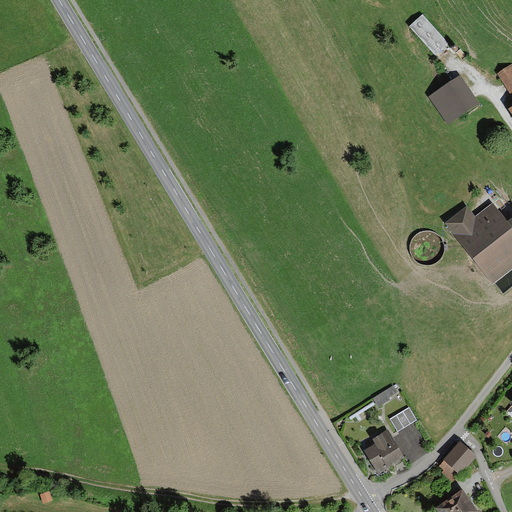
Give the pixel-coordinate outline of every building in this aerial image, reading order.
[(423,15),(410,27),(435,55),(448,44),(423,15)] [(511,63),(496,74),(511,98),(511,63)] [(460,76),(429,97),(449,125),(479,104),(460,76)] [(511,216),(489,193),(452,230),(500,279),(511,266),(511,216)] [(379,404),(399,393),(394,385),(374,396),(379,404)] [(391,417),(399,431),(418,420),(411,406),(391,417)] [(390,425),(362,443),(386,480),(414,461),(390,425)] [(464,443),(445,466),(460,479),(480,456),(464,443)] [(483,511),(467,491),(445,508),(447,511),(483,511)]
